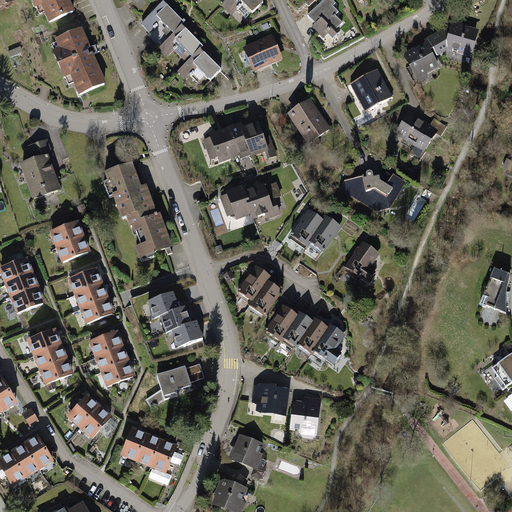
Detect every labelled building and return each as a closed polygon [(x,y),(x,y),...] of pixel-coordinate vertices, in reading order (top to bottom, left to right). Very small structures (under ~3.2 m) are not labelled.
[(67,0),(31,0),(35,8),(42,5),(50,23),(73,12),(67,0)] [(259,0),(226,0),(222,5),(232,15),(238,9),(239,10),(242,7),(241,6),(243,4),(253,14),(263,3),(259,0)] [(334,28),(336,30),(343,23),(335,16),(339,12),(333,7),(335,4),(331,0),(324,0),(308,17),(316,25),(313,28),(324,38),(334,28)] [(163,3),(142,24),(162,45),(159,47),(160,48),(182,26),(185,23),(184,22),(183,23),(163,3)] [(203,47),(182,26),(160,48),(168,56),(174,50),(175,51),(178,48),(177,47),(179,45),(192,58),(200,50),(203,47)] [(429,41),(431,45),(436,55),(447,48),(469,55),(476,33),(465,30),(465,28),(463,26),(460,27),(459,28),(454,27),(452,34),(445,32),(429,41)] [(81,31),(57,41),(61,50),(54,53),(64,77),(71,74),(80,95),(104,84),(81,31)] [(271,39),(246,50),(255,71),(280,59),(271,39)] [(406,58),(417,78),(437,67),(432,57),(436,55),(431,45),(417,52),(415,50),(412,51),(411,53),(411,55),(406,58)] [(221,71),(200,50),(192,58),(178,72),(187,80),(190,76),(191,77),(194,74),(193,73),(197,69),(210,82),(221,71)] [(377,70),(350,85),(359,101),(365,98),(371,110),(393,98),(377,70)] [(311,103),(291,118),(299,130),(304,127),(309,134),(306,135),(311,142),(329,130),(311,103)] [(429,127),(409,115),(397,134),(416,146),(410,155),(420,162),(421,161),(420,159),(424,153),(425,153),(426,152),(425,151),(436,132),(442,136),(447,127),(434,119),(429,127)] [(241,126),(226,132),(235,157),(250,152),(243,131),(241,126)] [(258,126),(243,131),(250,152),(252,156),(267,151),(266,147),(272,145),(269,138),(263,140),(258,126)] [(211,139),(205,141),(207,148),(214,145),(220,163),(235,157),(226,132),(210,137),(211,139)] [(44,142),(31,147),(36,162),(23,166),(33,195),(50,189),(52,193),(58,191),(47,158),(49,157),(44,142)] [(140,190),(131,166),(107,176),(123,220),(127,218),(152,209),(145,188),(140,190)] [(345,181),(341,188),(349,194),(355,192),(356,197),(376,209),(381,202),(389,207),(397,193),(399,194),(406,183),(393,176),(387,186),(380,182),(379,177),(374,178),(373,175),(372,173),(370,173),(368,173),(367,175),(367,179),(364,179),(364,178),(345,181)] [(264,187),(245,194),(252,214),(254,219),(266,214),(266,212),(277,208),(275,201),(270,203),(269,201),(280,196),(276,185),(264,189),(264,187)] [(228,195),(221,198),(224,205),(230,202),(237,220),(252,214),(245,194),(243,189),(227,194),(228,195)] [(152,209),(127,218),(131,228),(134,227),(145,257),(170,248),(159,217),(156,218),(152,209)] [(309,215),(293,237),(306,247),(309,243),(322,224),(309,215)] [(322,224),(309,243),(322,252),(338,229),(325,220),(322,224)] [(74,225),(55,233),(57,238),(54,239),(58,249),(61,247),(80,240),(83,239),(79,229),(76,230),(74,225)] [(80,240),(61,247),(63,252),(59,253),(63,263),(88,253),(84,243),(82,245),(80,240)] [(368,268),(377,256),(363,246),(347,269),(367,283),(375,272),(368,268)] [(23,262),(4,269),(6,275),(3,276),(7,285),(10,284),(29,276),(32,275),(28,266),(25,267),(23,262)] [(256,270),(239,293),(253,303),(266,284),(269,280),(256,270)] [(510,275),(495,270),(484,297),(483,297),(480,305),(486,308),(487,307),(507,315),(506,307),(510,307),(509,300),(510,293),(507,292),(507,287),(509,282),(510,275)] [(93,272),(73,280),(75,285),(72,286),(76,296),(79,294),(98,287),(101,286),(97,276),(95,277),(93,272)] [(234,278),(231,272),(224,276),(228,282),(234,278)] [(29,276),(10,284),(12,289),(9,290),(12,299),(15,298),(35,291),(37,289),(34,280),(31,281),(29,276)] [(266,284),(253,303),(250,307),(263,316),(280,293),(266,284)] [(98,287),(79,294),(81,299),(78,301),(82,310),(85,309),(104,301),(107,300),(103,291),(100,292),(98,287)] [(35,291),(15,298),(17,303),(14,304),(18,314),(43,304),(39,294),(36,295),(35,291)] [(173,294),(148,303),(155,320),(161,317),(179,310),(173,294)] [(104,301),(85,309),(87,314),(84,315),(88,324),(112,315),(109,305),(106,306),(104,301)] [(179,310),(161,317),(167,334),(172,332),(191,325),(185,308),(179,310)] [(297,319),(283,310),(267,333),(281,342),(283,339),(297,319)] [(297,319),(283,339),(296,348),(298,345),(312,325),(299,316),(297,319)] [(312,325),(298,345),(311,354),(313,351),(327,331),(314,322),(312,325)] [(191,325),(172,332),(179,349),(184,347),(203,340),(196,323),(191,325)] [(327,331),(313,351),(333,365),(340,354),(334,349),(342,337),(329,328),(327,331)] [(31,347),(35,357),(38,355),(57,348),(60,346),(56,337),(53,338),(51,333),(32,341),(34,346),(31,347)] [(93,349),(97,358),(100,357),(119,350),(122,349),(118,339),(115,340),(113,335),(94,343),(96,348),(93,349)] [(38,362),(41,371),(44,370),(63,362),(66,361),(62,351),(59,352),(57,348),(38,355),(40,361),(38,362)] [(99,363),(102,373),(105,372),(125,364),(127,363),(124,353),(121,354),(119,350),(100,357),(102,362),(99,363)] [(511,354),(492,370),(497,377),(494,379),(503,391),(507,388),(509,390),(511,387),(511,354)] [(43,376),(47,385),(72,375),(68,365),(65,367),(63,362),(44,370),(46,374),(43,376)] [(104,378),(108,387),(133,378),(129,368),(126,369),(125,364),(105,372),(107,377),(104,378)] [(172,372),(157,377),(162,391),(146,401),(152,409),(164,401),(178,396),(177,391),(192,387),(190,383),(204,379),(200,365),(172,373),(172,372)] [(0,407),(1,409),(5,406),(7,408),(15,403),(1,380),(0,381),(0,407)] [(262,412),(284,414),(287,392),(277,391),(276,388),(274,387),(271,388),(270,390),(265,389),(262,412)] [(301,407),(295,406),(293,428),(315,431),(319,401),(307,396),(304,404),(302,404),(301,407)] [(85,400),(71,415),(76,419),(73,422),(81,428),(83,426),(97,411),(99,408),(91,402),(89,404),(85,400)] [(29,408),(21,413),(28,426),(37,421),(29,408)] [(101,414),(97,411),(83,426),(87,430),(85,432),(92,439),(110,419),(103,412),(101,414)] [(146,439),(147,437),(138,433),(136,436),(131,434),(124,453),(128,455),(127,457),(137,461),(138,458),(146,439)] [(30,447),(26,449),(37,467),(41,464),(43,466),(52,461),(38,438),(29,444),(30,447)] [(264,448),(241,438),(237,448),(235,448),(233,450),(233,453),(235,455),(233,459),(256,468),(252,476),(268,482),(275,463),(261,457),(264,448)] [(160,445),(161,442),(152,439),(151,441),(146,439),(138,458),(143,460),(142,463),(151,467),(152,464),(160,445)] [(156,469),(166,473),(176,448),(166,444),(165,447),(160,445),(152,464),(157,466),(156,469)] [(17,455),(13,457),(24,475),(28,472),(30,475),(39,469),(37,467),(26,449),(24,446),(16,452),(17,455)] [(4,463),(0,465),(0,466),(11,483),(15,480),(17,483),(26,477),(24,475),(13,457),(11,455),(3,460),(4,463)] [(245,491),(224,483),(220,492),(217,492),(216,494),(216,497),(217,498),(215,503),(236,511),(245,491)]
